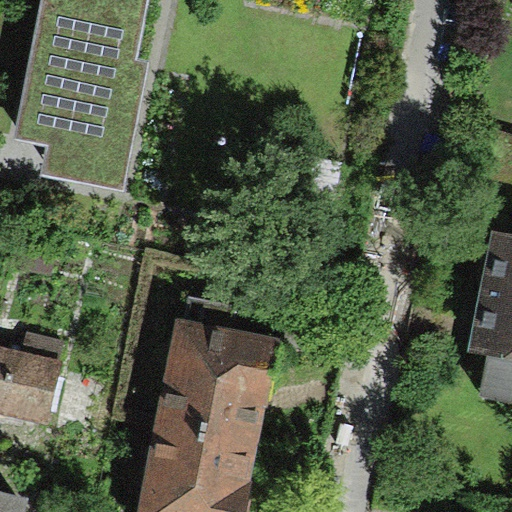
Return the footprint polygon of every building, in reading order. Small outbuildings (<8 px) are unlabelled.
[(134,0),(36,0),(10,129),(39,135),(32,172),(121,190),(148,55),(124,50),(134,0)] [(511,234),(505,233),(478,349),(511,356),(511,234)] [(255,511),(283,339),(179,323),(147,511),(255,511)] [(66,370),(0,361),(0,439),(56,447),(66,370)] [(30,511),(32,508),(0,499),(0,511),(30,511)]
